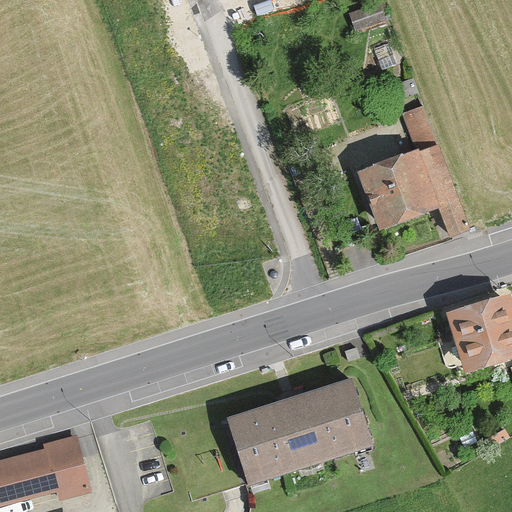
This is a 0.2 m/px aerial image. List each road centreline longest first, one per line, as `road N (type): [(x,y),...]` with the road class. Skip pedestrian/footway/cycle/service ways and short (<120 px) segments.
road 1 (secondary): [(0,416),(322,314)]
road 2 (residential): [(322,314),(206,0)]
road 3 (secondary): [(322,314),(511,254)]
